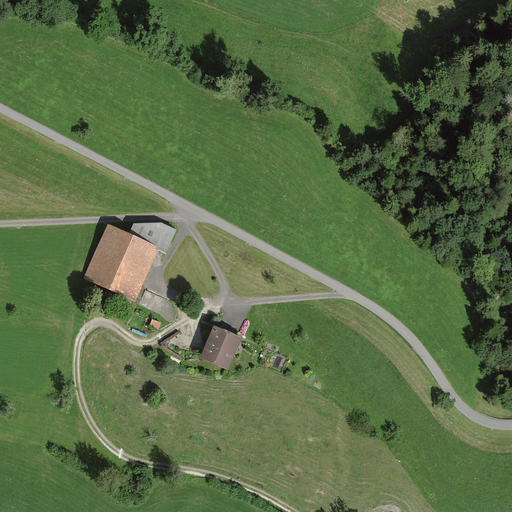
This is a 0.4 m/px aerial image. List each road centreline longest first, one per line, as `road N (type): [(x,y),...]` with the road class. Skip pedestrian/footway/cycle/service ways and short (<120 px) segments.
road 1 (unclassified): [(0,111),(366,303),(409,336),(465,409),(511,424)]
road 2 (track): [(291,511),(208,476),(139,464),(97,433),(82,406),(80,338),(90,327),(102,321),(149,343),(176,326),(192,301)]
road 3 (track): [(384,17),(429,38),(505,0)]
